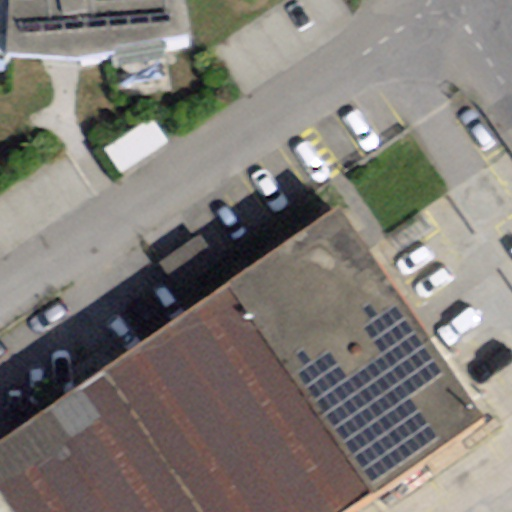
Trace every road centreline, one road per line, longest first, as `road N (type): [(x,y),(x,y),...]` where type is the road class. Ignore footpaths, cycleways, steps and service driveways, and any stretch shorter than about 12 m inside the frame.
road 1 (unclassified): [(0,295),(438,0)]
road 2 (unclassified): [(444,0),(511,99)]
